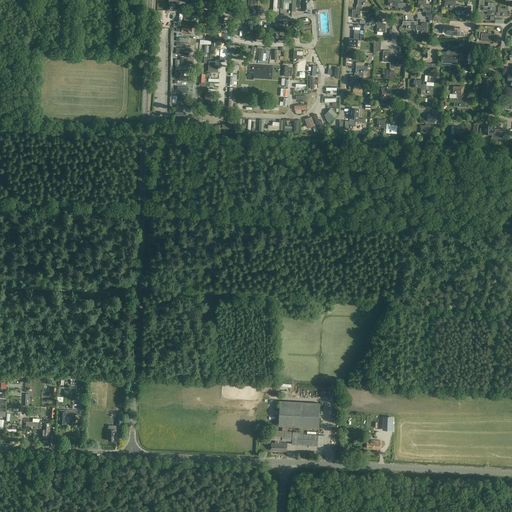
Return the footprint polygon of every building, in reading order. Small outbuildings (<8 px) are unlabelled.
[(358,0),(358,5),(357,5),(357,10),(353,10),(353,17),(360,18),(361,11),(362,11),(362,5),(366,6),(366,0),(358,0)] [(419,8),(423,8),(423,11),(431,12),(432,5),(426,5),(426,1),(419,0),(419,8)] [(460,14),(468,14),(471,14),(472,7),(461,6),(461,5),(456,5),(456,1),(445,0),(445,4),(448,4),(448,8),(455,8),(455,10),(461,10),(460,14)] [(501,7),(498,7),(498,12),(501,12),(500,16),(508,16),(508,9),(501,8),(501,7)] [(181,24),(184,24),(185,18),(192,18),(192,16),(181,16),(181,24)] [(378,31),(385,32),(386,24),(382,24),(382,22),(377,21),(378,19),(374,19),(374,22),(377,22),(377,24),(378,24),(378,31)] [(414,30),(417,30),(417,25),(415,25),(415,21),(415,22),(415,21),(408,21),(407,21),(403,21),(403,25),(407,25),(407,28),(407,29),(414,29),(414,30)] [(422,23),(422,27),(420,27),(420,25),(417,25),(417,30),(419,30),(419,34),(426,34),(426,35),(427,35),(427,27),(427,23),(422,23)] [(454,35),(457,36),(463,36),(463,32),(460,32),(460,31),(454,30),(454,27),(447,26),(448,24),(441,24),(441,30),(447,30),(447,34),(454,34),(454,35)] [(211,32),(213,40),(212,40),(211,49),(210,55),(210,59),(220,59),(225,59),(227,56),(227,50),(226,47),(226,42),(227,42),(227,37),(222,37),(221,30),(211,32)] [(350,46),(357,47),(358,40),(359,40),(359,33),(361,33),(361,30),(354,30),(354,39),(350,39),(350,46)] [(481,33),(481,41),(492,42),(492,34),(481,33)] [(391,60),(392,60),(392,63),(396,63),(396,64),(403,65),(404,57),(396,57),(397,55),(391,55),(391,51),(384,51),(384,59),(391,59),(391,60)] [(458,63),(458,56),(442,55),(441,62),(458,63)] [(350,85),(353,85),(353,86),(353,87),(354,87),(354,88),(355,89),(356,89),(357,90),(358,90),(359,90),(359,89),(360,89),(361,88),(361,87),(362,87),(362,86),(362,85),(362,84),(361,83),(360,82),(359,82),(359,81),(358,81),(358,79),(360,79),(360,73),(364,73),(364,66),(356,66),(356,73),(355,73),(354,75),(351,75),(351,78),(350,85)] [(233,78),(236,78),(236,77),(241,77),(241,67),(237,67),(237,73),(233,73),(233,78)] [(237,80),(233,80),(233,90),(236,90),(236,87),(241,87),(241,78),(237,78),(237,80)] [(484,92),(491,93),(492,85),(489,85),(490,78),(485,78),(484,92)] [(421,89),(422,89),(421,94),(426,94),(426,93),(433,94),(434,86),(427,86),(427,84),(421,84),(422,80),(414,80),(414,87),(421,88),(421,89)] [(458,99),(458,101),(454,101),(454,106),(466,107),(466,99),(462,99),(462,94),(461,94),(461,87),(454,86),(453,94),(457,94),(457,99),(458,99)] [(383,90),(383,97),(390,98),(391,90),(387,90),(387,87),(382,87),(382,90),(383,90)] [(305,104),(309,104),(308,98),(299,98),(299,102),(301,102),(301,106),(305,106),(305,104)] [(337,114),(331,108),(326,113),(332,120),(337,114)] [(350,116),(350,119),(359,119),(359,109),(352,109),(351,116),(350,116)] [(426,120),(426,123),(431,124),(431,121),(435,121),(436,114),(428,113),(427,121),(426,120)] [(311,133),(318,131),(315,119),(308,121),(311,133)] [(359,122),(359,119),(350,119),(350,121),(346,121),(345,128),(353,129),(353,127),(354,127),(354,126),(356,126),(356,122),(359,122)] [(370,119),(359,119),(359,122),(366,122),(366,128),(369,128),(370,119)] [(384,129),(387,129),(387,124),(385,124),(385,120),(378,120),(377,127),(384,128),(384,129)] [(431,127),(431,124),(426,123),(426,126),(422,125),(421,133),(429,134),(429,130),(433,131),(433,128),(437,128),(437,127),(431,127)] [(390,124),(387,124),(387,129),(390,129),(390,133),(397,133),(397,126),(390,125),(390,124)] [(485,125),(485,128),(480,128),(480,132),(485,132),(492,133),(492,134),(495,134),(495,129),(492,129),(493,125),(485,125)] [(465,127),(462,127),(455,127),(455,134),(462,135),(462,136),(465,136),(465,127)] [(498,129),(495,129),(495,134),(497,135),(497,138),(504,139),(505,131),(498,131),(498,129)] [(12,380),(20,380),(23,380),(23,372),(13,372),(12,374),(13,374),(12,380)] [(279,426),(282,426),(282,431),(287,431),(288,426),(319,428),(320,403),(280,401),(279,426)] [(392,417),(384,417),(384,419),(383,424),(383,430),(391,430),(391,424),(392,420),(392,417)] [(39,429),(41,430),(41,438),(49,438),(50,431),(51,423),(45,423),(45,421),(39,421),(39,429)] [(108,440),(116,441),(116,430),(108,429),(108,440)] [(272,430),(272,440),(277,440),(276,443),(272,443),(271,450),(280,451),(287,452),(287,443),(280,443),(280,440),(292,441),(292,444),(318,446),(318,435),(298,434),(298,432),(272,430)] [(381,441),(372,440),(372,441),(367,441),(367,448),(374,448),(374,449),(380,449),(381,441)]
